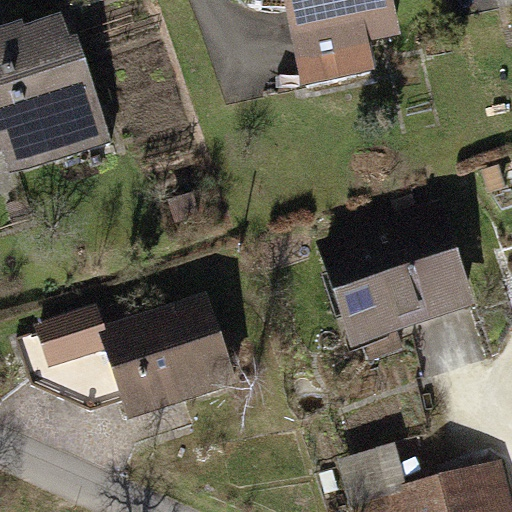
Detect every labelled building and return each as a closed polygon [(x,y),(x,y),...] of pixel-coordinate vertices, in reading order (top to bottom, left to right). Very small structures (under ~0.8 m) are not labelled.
[(418,63),(403,0),(293,0),(314,87),(418,63)] [(76,19),(0,44),(0,184),(119,143),(76,19)] [(450,193),(323,229),(356,346),(484,310),(450,193)] [(229,294),(114,327),(141,421),(257,388),(229,294)] [(511,511),(511,473),(509,461),(359,499),(362,511),(511,511)]
